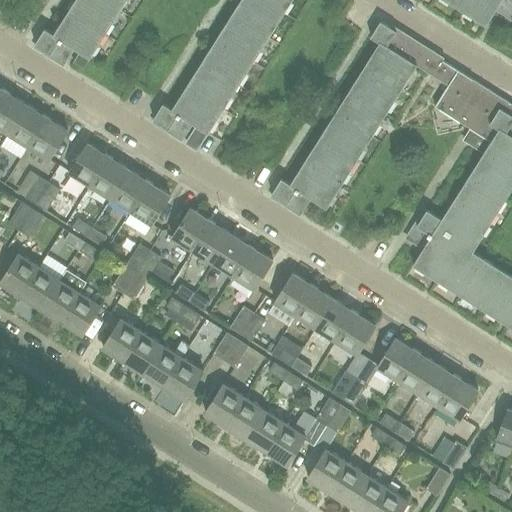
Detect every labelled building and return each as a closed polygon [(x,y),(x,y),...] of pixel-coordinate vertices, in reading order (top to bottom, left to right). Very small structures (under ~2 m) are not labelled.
[(75,0),(54,35),(45,30),(35,45),(67,65),(76,49),(91,59),(128,0),(75,0)] [(243,0),(173,110),(164,105),(154,121),(185,140),(194,125),(197,127),(187,142),(199,150),(209,134),(295,0),(243,0)] [(511,0),(444,0),(486,27),(496,11),(510,20),(511,16),(511,0)] [(382,21),(372,37),(381,43),(291,184),(282,179),(272,195),(302,214),(312,198),(328,208),(418,67),(449,86),(437,106),(471,128),(492,141),(491,143),(484,153),(442,219),(428,210),(408,240),(424,250),(414,266),(511,328),(511,277),(472,252),(511,189),(511,114),(504,109),(509,102),(382,21)] [(28,105),(7,92),(0,103),(0,129),(9,135),(28,105)] [(28,105),(9,135),(29,148),(48,118),(28,105)] [(68,131),(48,118),(29,148),(50,161),(68,131)] [(476,133),(471,140),(473,146),(484,153),(491,143),(476,133)] [(91,187),(110,158),(89,145),(71,174),(91,187)] [(130,171),(110,158),(91,187),(112,200),(130,171)] [(130,171),(112,200),(132,213),(151,184),(130,171)] [(39,177),(25,198),(36,205),(50,183),(39,177)] [(61,190),(50,183),(36,205),(47,212),(61,190)] [(171,197),(151,184),(132,213),(153,226),(171,197)] [(33,210),(22,202),(8,225),(19,231),(33,210)] [(44,216),(33,210),(19,231),(30,238),(44,216)] [(194,252),(212,223),(192,210),(173,239),(194,252)] [(79,219),(73,228),(88,237),(94,228),(79,219)] [(233,236),(212,223),(194,252),(214,265),(233,236)] [(108,237),(94,228),(88,237),(102,246),(108,237)] [(64,242),(79,251),(85,243),(70,233),(64,242)] [(233,236),(214,265),(235,278),(253,249),(233,236)] [(99,252),(85,243),(79,251),(93,260),(99,252)] [(137,273),(151,251),(141,244),(126,266),(137,273)] [(274,262),(253,249),(235,278),(255,291),(274,262)] [(137,273),(148,280),(162,258),(151,251),(137,273)] [(22,297),(40,268),(20,255),(1,284),(22,297)] [(137,273),(126,266),(113,287),(124,294),(137,273)] [(22,297),(42,310),(60,281),(40,268),(22,297)] [(137,273),(124,294),(134,300),(148,280),(137,273)] [(296,317),(315,288),(294,275),(275,304),(296,317)] [(60,281),(42,310),(63,323),(81,294),(60,281)] [(176,293),(190,303),(196,294),(181,285),(176,293)] [(335,301),(315,288),(296,317),(316,330),(335,301)] [(101,307),(81,294),(63,323),(83,336),(101,307)] [(210,302),(196,294),(190,303),(205,312),(210,302)] [(167,307),(182,317),(187,308),(172,299),(167,307)] [(335,301),(316,330),(337,343),(355,314),(335,301)] [(231,328),(241,335),(255,314),(244,307),(231,328)] [(201,317),(187,308),(182,317),(196,325),(201,317)] [(255,314),(241,335),(252,342),(266,320),(255,314)] [(376,326),(355,314),(337,343),(357,356),(376,326)] [(104,349),(124,362),(143,333),(122,320),(104,349)] [(143,333),(124,362),(145,375),(163,346),(143,333)] [(214,355),(224,361),(238,340),(227,333),(214,355)] [(238,340),(224,361),(235,368),(249,347),(238,340)] [(398,382),(417,353),(396,340),(378,369),(398,382)] [(145,375),(165,388),(184,359),(163,346),(145,375)] [(278,358),(293,368),(298,359),(283,349),(278,358)] [(437,366),(417,353),(398,382),(418,395),(437,366)] [(184,359),(165,388),(186,401),(204,372),(184,359)] [(312,368),(298,359),(293,368),(307,377),(312,368)] [(269,372),(284,381),(290,373),(274,363),(269,372)] [(437,366),(418,395),(439,408),(457,379),(437,366)] [(347,372),(333,393),(343,400),(357,378),(347,372)] [(303,382),(290,373),(284,381),(298,390),(303,382)] [(368,385),(357,378),(343,400),(354,407),(368,385)] [(457,379),(439,408),(459,421),(478,392),(457,379)] [(206,414),(226,427),(245,398),(224,385),(206,414)] [(226,427),(247,440),(265,411),(245,398),(226,427)] [(316,420),(327,427),(341,406),(329,398),(316,420)] [(351,412),(341,406),(327,427),(337,433),(351,412)] [(511,411),(507,409),(495,442),(511,448),(511,411)] [(286,424),(265,411),(247,440),(267,453),(286,424)] [(380,423),(395,433),(400,423),(386,415),(380,423)] [(395,433),(409,442),(415,432),(400,423),(395,433)] [(306,437),(286,424),(267,453),(288,466),(306,437)] [(372,437),(386,446),(392,438),(377,428),(372,437)] [(401,456),(406,447),(392,438),(386,446),(401,456)] [(454,470),(467,448),(457,442),(443,463),(454,470)] [(329,492),(347,463),(327,450),(308,479),(329,492)] [(329,492),(349,505),(367,476),(347,463),(329,492)] [(437,497),(451,475),(440,468),(426,489),(437,497)] [(349,505),(359,511),(372,511),(388,489),(367,476),(349,505)] [(494,497),(499,490),(489,483),(484,490),(494,497)] [(401,511),(408,502),(388,489),(372,511),(401,511)] [(509,496),(499,490),(494,497),(504,503),(509,496)]
